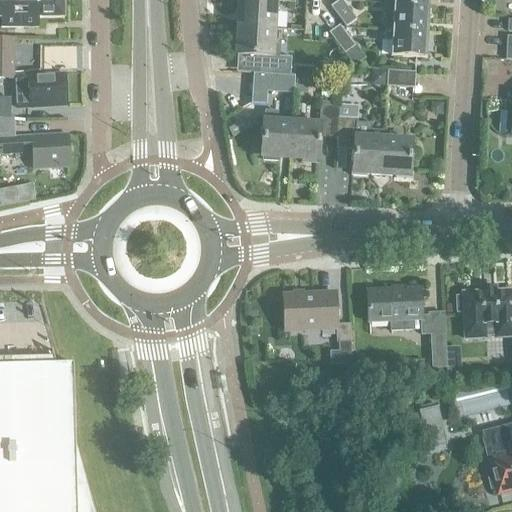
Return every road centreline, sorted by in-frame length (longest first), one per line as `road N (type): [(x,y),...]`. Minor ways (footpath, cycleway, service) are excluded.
road 1 (unclassified): [(215,245),(458,234)]
road 2 (residential): [(458,234),(469,0)]
road 3 (primary): [(224,511),(183,303)]
road 4 (primary): [(151,308),(198,511)]
